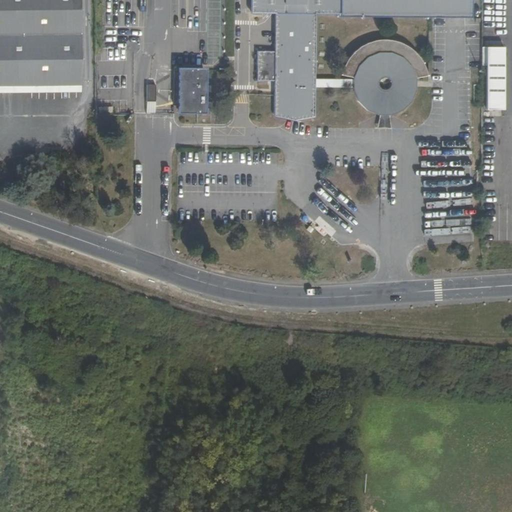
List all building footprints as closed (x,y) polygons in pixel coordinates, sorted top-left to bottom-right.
[(0,0),(0,86),(59,86),(78,86),(81,86),(80,0),(0,0)] [(251,0),(251,14),(275,14),(274,51),(257,51),(257,81),(274,81),(274,115),(315,115),(315,87),(353,88),(355,93),(357,98),(360,102),(364,106),(368,110),(373,113),(379,115),(379,120),(390,120),(390,115),(395,113),(400,111),(404,107),(408,103),(411,99),(414,94),(416,89),(416,83),(417,78),(428,76),(427,70),(424,64),(421,59),(417,54),(413,50),(408,46),(403,44),(397,41),(391,40),(385,40),(379,40),(373,41),(367,43),(361,46),(356,50),(352,54),(348,59),(345,64),(343,70),(341,75),(353,77),(353,79),(315,78),(316,14),(338,14),(338,16),(472,18),(472,0),(251,0)] [(482,46),(481,65),(486,65),(486,109),(503,109),(504,46),(482,46)] [(205,68),(179,68),(179,112),(205,112),(205,68)] [(154,82),(146,82),(145,99),(154,99),(154,82)] [(78,86),(59,86),(59,98),(78,98),(78,86)]
